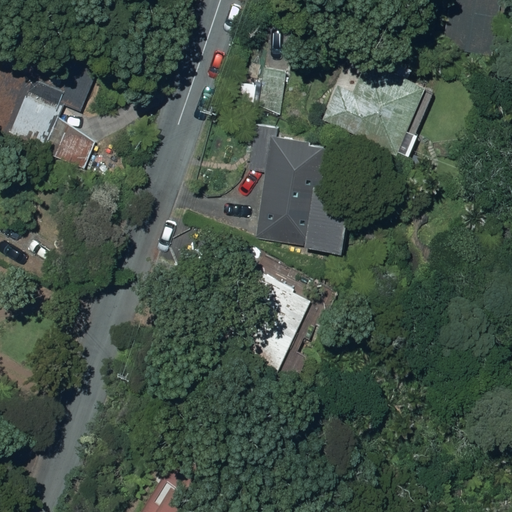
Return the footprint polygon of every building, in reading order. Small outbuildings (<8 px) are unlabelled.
[(447,0),(440,48),(488,55),(496,0),(447,0)] [(0,135),(82,172),(95,144),(55,121),(62,107),(78,114),(99,68),(43,44),(34,62),(1,48),(13,23),(0,17),(0,135)] [(394,158),(406,163),(417,139),(406,134),(424,92),(406,81),(408,77),(390,68),(388,72),(367,63),(353,92),(337,84),(320,121),(396,156),(394,158)] [(256,113),(299,118),(304,78),(262,72),(256,113)] [(326,147),(266,139),(253,241),(301,247),(300,254),(340,259),(348,195),(320,191),(326,147)] [(216,358),(272,384),(313,291),(257,266),(216,358)] [(110,511),(184,511),(222,444),(185,424),(176,439),(158,428),(110,511)]
